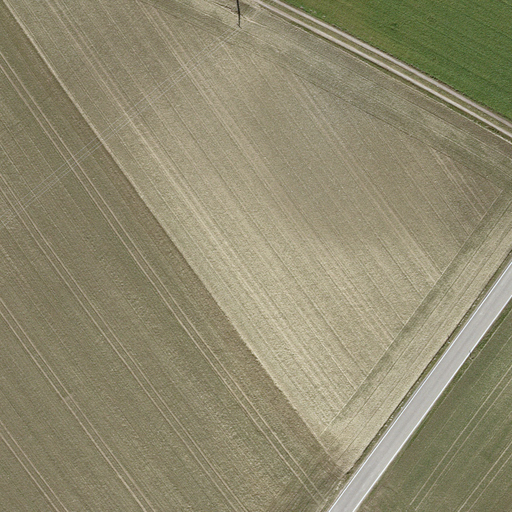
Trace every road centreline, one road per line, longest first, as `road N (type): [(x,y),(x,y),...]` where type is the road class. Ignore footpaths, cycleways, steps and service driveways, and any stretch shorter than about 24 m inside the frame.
road 1 (tertiary): [(343,511),(511,281)]
road 2 (track): [(262,0),(511,128)]
